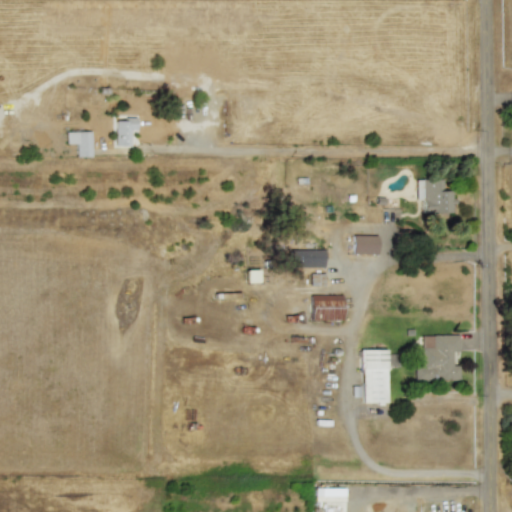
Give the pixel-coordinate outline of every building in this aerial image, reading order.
[(132,146),(133,117),(124,117),(124,121),(114,121),(113,145),(132,146)] [(89,132),(64,132),(64,144),(74,144),(73,157),(89,157),(89,132)] [(420,214),(448,213),(448,203),(449,203),(449,191),(440,191),(439,179),(413,180),(413,200),(419,200),(420,214)] [(375,236),(350,235),(350,254),(374,254),(375,236)] [(288,250),(287,267),(321,267),(321,250),(288,250)] [(244,270),(244,282),(256,283),(257,270),(244,270)] [(322,274),(308,273),(308,285),(321,286),(322,274)] [(340,320),(340,295),(308,295),(308,321),(340,320)] [(419,367),(412,367),(412,380),(456,380),(456,365),(450,365),(450,351),(456,351),(456,335),(419,335),(419,367)] [(384,349),(358,350),(359,403),(385,403),(384,349)] [(342,501),(342,488),(313,488),(312,501),(342,501)]
